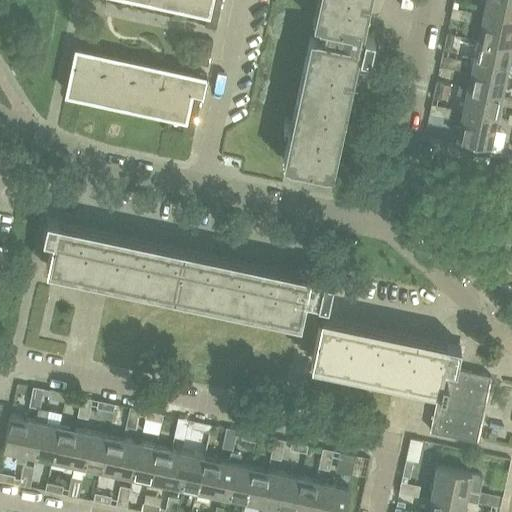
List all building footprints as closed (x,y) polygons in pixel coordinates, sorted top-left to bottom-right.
[(152,0),(208,12),(210,0),(152,0)] [(205,23),(217,26),(222,0),(210,0),(208,12),(205,23)] [(324,35),(315,33),(287,163),(327,171),(354,43),(361,44),(362,37),(364,30),(357,29),(363,0),(322,0),(318,22),(326,24),(324,35)] [(511,0),(485,0),(480,23),(496,26),(497,18),(502,19),(504,11),(511,12),(511,0)] [(480,23),(477,39),(511,46),(511,44),(511,12),(504,11),(502,19),(497,18),(496,26),(480,23)] [(451,49),(454,33),(446,31),(443,48),(451,49)] [(209,53),(212,40),(203,38),(199,54),(199,56),(197,62),(202,63),(207,64),(209,53)] [(477,39),(470,71),(485,74),(487,66),(491,67),(493,59),(508,62),(511,46),(477,39)] [(66,91),(82,94),(185,117),(191,91),(202,93),(206,74),(195,72),(194,75),(194,78),(74,53),(66,91)] [(470,71),(467,87),(501,94),(508,62),(493,59),(491,67),(487,66),(485,74),(470,71)] [(441,98),(444,81),(436,79),(432,96),(441,98)] [(467,87),(460,119),(475,123),(476,114),(481,115),(483,107),(498,111),(501,94),(467,87)] [(194,132),(202,93),(191,91),(185,117),(183,130),(194,132)] [(475,123),(460,119),(456,136),(491,143),(498,111),(483,107),(481,115),(476,114),(475,123)] [(491,234),(508,238),(511,222),(511,213),(496,210),(491,234)] [(47,262),(59,264),(302,315),(306,296),(317,298),(322,275),(309,272),(308,278),(57,225),(58,219),(46,217),(42,235),(52,237),(47,262)] [(312,357),(440,383),(444,364),(455,367),(460,343),(447,341),(446,345),(320,319),(312,357)] [(477,439),(491,374),(455,367),(444,364),(440,383),(430,429),(477,439)] [(65,400),(67,392),(50,388),(48,396),(65,400)] [(114,410),(115,403),(98,399),(97,406),(114,410)] [(162,421),(163,413),(146,409),(145,417),(162,421)] [(3,447),(18,450),(16,459),(27,461),(29,453),(36,455),(40,440),(31,438),(32,434),(24,431),(27,417),(10,413),(3,447)] [(60,424),(27,417),(24,431),(32,434),(31,438),(40,440),(36,455),(53,458),(60,424)] [(210,431),(211,423),(195,420),(193,427),(210,431)] [(60,424),(53,458),(85,465),(88,450),(79,448),(80,444),(72,442),(75,427),(60,424)] [(108,434),(75,427),(72,442),(80,444),(79,448),(88,450),(85,465),(101,468),(108,434)] [(258,441),(260,433),(243,430),(241,437),(258,441)] [(108,434),(101,468),(134,475),(137,461),(128,459),(129,454),(120,453),(123,438),(108,434)] [(156,445),(123,438),(120,453),(129,454),(128,459),(137,461),(134,475),(149,479),(156,445)] [(425,459),(427,439),(416,438),(413,458),(425,459)] [(307,452),(308,444),(291,441),(290,448),(307,452)] [(156,445),(149,479),(181,486),(185,471),(176,469),(177,464),(169,463),(172,448),(156,445)] [(204,455),(172,448),(169,463),(177,464),(176,469),(185,471),(181,486),(197,489),(204,455)] [(355,462),(356,454),(339,451),(338,458),(355,462)] [(204,455),(197,489),(230,496),(234,482),(225,480),(226,476),(218,474),(221,458),(204,455)] [(253,465),(221,458),(218,474),(226,476),(225,480),(234,482),(230,496),(245,499),(253,465)] [(410,476),(413,459),(406,458),(402,474),(410,476)] [(253,465),(245,499),(278,506),(281,492),(273,490),(274,486),(266,484),(269,469),(253,465)] [(437,465),(430,498),(445,501),(447,493),(451,494),(453,486),(479,491),(483,475),(437,465)] [(301,476),(269,469),(266,484),(274,486),(273,490),(281,492),(278,506),(294,510),(301,476)] [(0,479),(14,482),(15,474),(0,471),(0,479)] [(301,476),(294,510),(303,511),(327,511),(329,502),(321,500),(322,496),(314,494),(317,479),(301,476)] [(343,511),(349,486),(317,479),(314,494),(322,496),(321,500),(329,502),(327,511),(343,511)] [(62,492),(63,484),(46,481),(45,489),(62,492)] [(430,498),(426,511),(462,511),(466,498),(477,501),(479,491),(453,486),(451,494),(447,493),(445,501),(430,498)] [(110,503),(112,495),(95,491),(93,499),(110,503)] [(153,511),(157,511),(158,505),(142,501),(140,509),(153,511)]
